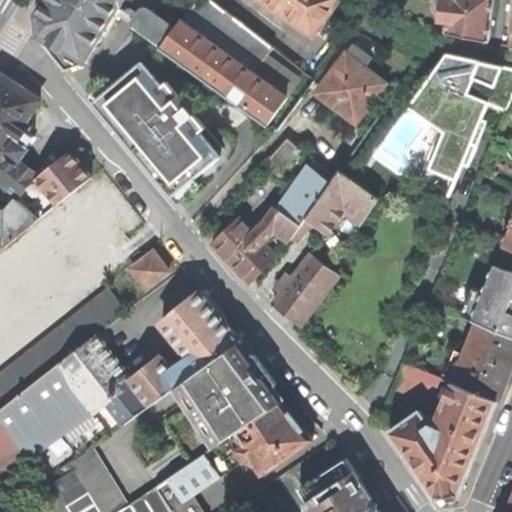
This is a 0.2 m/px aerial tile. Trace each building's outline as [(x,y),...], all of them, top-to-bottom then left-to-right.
[(84,64),(120,4),(114,0),(44,0),(32,22),(36,32),(69,71),(84,64)] [(134,28),(268,125),(288,97),(288,98),(303,79),(271,54),(275,48),(213,0),(196,0),(178,27),(156,10),(150,17),(146,13),(143,14),(134,28)] [(317,35),(341,0),(265,0),(285,14),(286,13),(317,35)] [(388,0),(375,0),(375,7),(388,9),(388,0)] [(450,0),(450,1),(443,1),(442,19),(448,19),(447,32),(489,41),(493,0),(450,0)] [(472,178),(499,103),(511,107),(511,62),(454,42),(428,111),(458,122),(441,167),(472,178)] [(336,108),(356,123),(387,83),(366,68),(373,59),(361,50),(354,58),(347,53),(316,92),(336,108)] [(0,148),(4,151),(12,140),(39,99),(1,73),(0,74),(0,148)] [(146,75),(114,103),(180,182),(213,154),(188,124),(202,113),(194,104),(189,108),(181,98),(171,105),(146,75)] [(301,149),(288,138),(271,157),(283,169),(301,149)] [(387,153),(366,138),(343,170),(364,185),(387,153)] [(70,149),(37,176),(41,181),(75,155),(70,149)] [(4,151),(1,155),(15,166),(19,162),(4,151)] [(15,166),(1,155),(0,156),(0,183),(16,197),(19,199),(37,176),(19,162),(15,166)] [(75,155),(41,181),(58,202),(91,176),(75,155)] [(301,225),(307,218),(335,177),(314,160),(280,209),(301,225)] [(380,198),(341,170),(335,177),(307,218),(328,233),(346,207),(364,220),(380,198)] [(41,181),(37,176),(19,199),(40,217),(58,202),(41,181)] [(431,232),(454,241),(472,197),(449,188),(431,232)] [(19,199),(16,197),(6,209),(28,228),(40,217),(19,199)] [(286,245),(301,225),(280,209),(276,206),(265,223),(274,233),(286,245)] [(28,228),(6,209),(0,215),(0,216),(8,222),(0,232),(0,242),(6,247),(28,228)] [(277,257),(264,242),(255,233),(240,218),(214,242),(233,263),(251,281),(277,257)] [(511,221),(503,244),(511,247),(511,221)] [(264,242),(274,233),(265,223),(255,233),(264,242)] [(379,224),(349,264),(385,290),(407,307),(394,324),(415,339),(442,271),(428,261),(434,252),(404,231),(399,239),(379,224)] [(132,268),(147,287),(168,270),(154,251),(132,268)] [(293,277),(288,274),(280,284),(285,288),(274,302),(284,310),(302,324),(340,275),(324,264),(329,258),(321,252),(317,258),(311,254),(293,277)] [(464,315),(478,321),(511,334),(511,270),(495,264),(483,295),(473,291),(464,315)] [(0,406),(124,307),(109,287),(0,374),(0,406)] [(162,322),(187,354),(200,369),(239,342),(217,318),(195,295),(162,322)] [(453,380),(453,382),(498,400),(509,373),(511,364),(511,334),(478,321),(476,326),(465,322),(461,330),(473,335),(471,340),(460,337),(444,376),(453,380)] [(408,352),(415,340),(393,328),(386,339),(408,352)] [(0,418),(29,456),(107,401),(133,381),(135,380),(133,377),(108,347),(97,332),(0,409),(0,418)] [(175,387),(184,398),(233,365),(240,375),(256,365),(239,342),(200,369),(183,381),(175,387)] [(172,366),(183,381),(200,369),(187,354),(172,366)] [(183,381),(172,366),(171,367),(161,355),(133,377),(135,380),(133,381),(151,404),(175,387),(183,381)] [(444,376),(406,362),(396,386),(434,401),(444,376)] [(159,415),(191,462),(204,453),(223,441),(230,436),(283,400),(267,379),(256,365),(240,375),(233,365),(184,398),(159,415)] [(151,404),(133,381),(107,401),(123,422),(151,404)] [(421,410),(391,431),(415,465),(437,496),(461,492),(498,400),(453,382),(436,425),(431,423),(421,410)] [(283,400),(230,436),(246,460),(251,457),(262,473),(313,438),(296,416),(283,400)] [(0,477),(29,456),(0,418),(0,477)] [(223,441),(204,453),(218,473),(237,461),(223,441)] [(75,468),(77,472),(100,459),(93,447),(70,461),(75,468)] [(169,477),(184,500),(219,475),(218,473),(204,453),(191,462),(169,477)] [(381,511),(375,501),(348,457),(301,486),(316,511),(381,511)] [(77,472),(84,483),(106,470),(100,459),(77,472)] [(52,482),(70,511),(101,511),(99,507),(91,495),(84,483),(77,472),(75,468),(52,482)] [(84,483),(91,495),(113,481),(106,470),(84,483)] [(91,495),(99,507),(121,493),(113,481),(91,495)] [(171,511),(156,487),(144,495),(154,511),(171,511)] [(99,507),(101,511),(116,511),(118,511),(128,505),(121,493),(99,507)] [(154,511),(144,495),(131,503),(136,511),(154,511)] [(28,511),(23,502),(9,511),(28,511)] [(128,505),(118,511),(136,511),(131,503),(128,505)]
